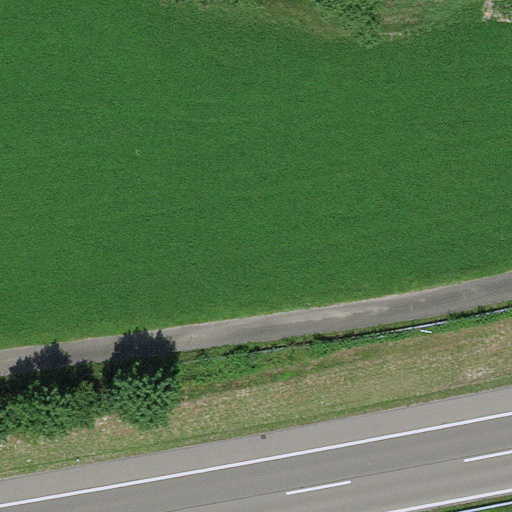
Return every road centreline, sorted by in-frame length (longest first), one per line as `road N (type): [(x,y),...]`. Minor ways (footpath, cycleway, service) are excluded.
road 1 (track): [(511,287),(0,364)]
road 2 (motorway): [(511,452),(185,511)]
